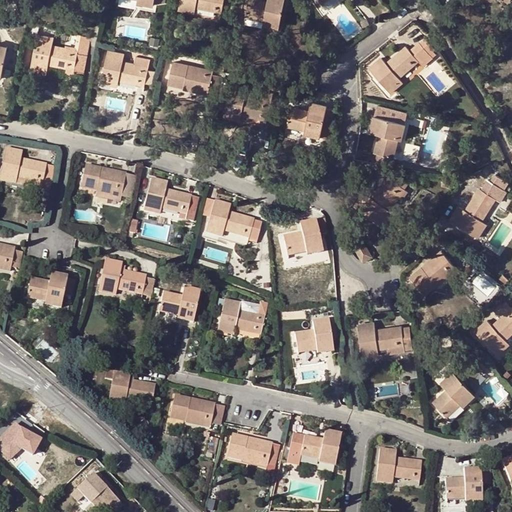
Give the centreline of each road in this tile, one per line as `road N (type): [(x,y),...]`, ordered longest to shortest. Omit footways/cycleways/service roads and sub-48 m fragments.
road 1 (residential): [(67,143),(280,208),(335,211)]
road 2 (residential): [(173,511),(0,354)]
road 3 (residential): [(335,211),(349,162),(344,75),(407,13)]
road 4 (residential): [(362,420),(178,377)]
road 5 (residential): [(511,433),(448,446),(362,420)]
